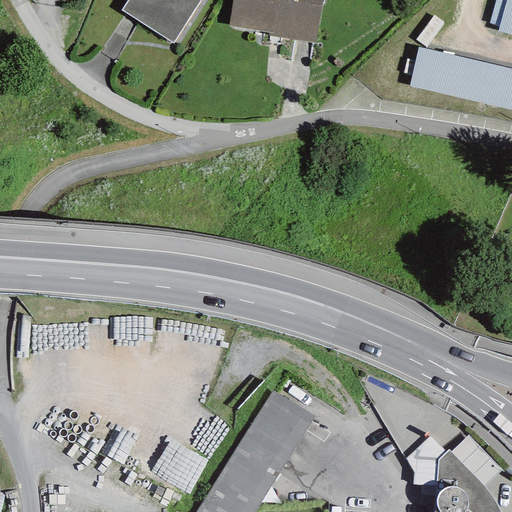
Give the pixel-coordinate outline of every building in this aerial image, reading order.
[(198,0),(127,0),(121,11),(172,43),(198,0)] [(232,0),(228,27),(269,33),(268,36),(317,43),(323,0),(232,0)] [(511,0),(505,0),(497,32),(511,36),(511,0)] [(511,70),(417,49),(409,86),(511,110),(511,70)] [(256,511),(314,420),(271,393),(195,511),(256,511)] [(467,435),(450,453),(473,476),(484,488),(501,470),(467,435)] [(437,460),(446,452),(430,438),(405,458),(414,471),(413,484),(435,487),(437,460)] [(435,487),(433,511),(500,511),(499,510),(491,496),(484,488),(473,476),(450,453),(448,450),(446,452),(437,460),(435,487)]
